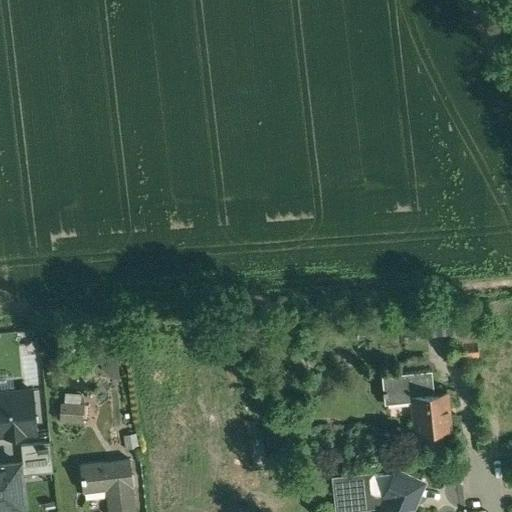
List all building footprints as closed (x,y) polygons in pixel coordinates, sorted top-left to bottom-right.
[(511,299),(496,302),(498,326),(511,324),(511,299)] [(474,307),(408,314),(410,337),(451,333),(452,341),(477,338),(474,307)] [(507,335),(477,338),(479,356),(509,353),(507,335)] [(477,338),(452,341),(453,359),(479,356),(477,338)] [(433,368),(385,373),(388,400),(413,398),(418,434),(451,430),(448,390),(435,391),(433,368)] [(32,391),(0,394),(0,434),(36,431),(32,391)] [(94,425),(97,396),(59,392),(56,421),(94,425)] [(22,444),(23,457),(25,475),(52,472),(49,441),(22,444)] [(23,457),(0,458),(0,507),(28,505),(25,475),(23,457)] [(135,511),(130,458),(81,463),(84,491),(109,489),(111,511),(135,511)] [(398,470),(335,476),(338,508),(384,503),(394,479),(398,470)] [(398,470),(394,479),(384,503),(412,507),(424,481),(398,470)] [(412,511),(412,507),(384,503),(384,511),(412,511)]
